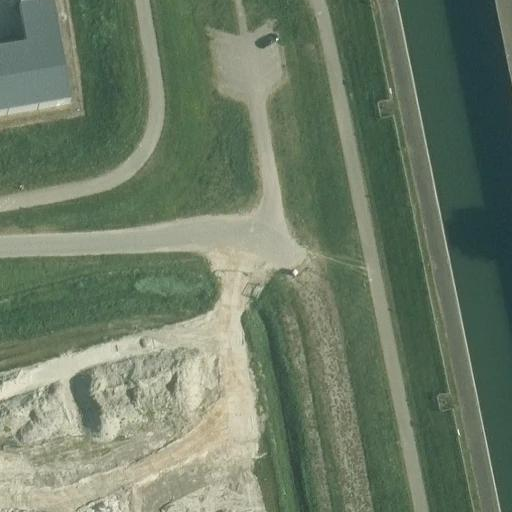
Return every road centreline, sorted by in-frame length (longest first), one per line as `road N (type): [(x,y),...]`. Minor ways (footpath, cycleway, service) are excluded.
road 1 (unclassified): [(492,511),(385,0)]
road 2 (unclassified): [(424,511),(320,0)]
road 3 (unclassified): [(0,207),(95,187),(138,163),(151,140),(155,104),(144,0)]
road 4 (unclassified): [(281,255),(160,240),(0,247)]
road 5 (unclassified): [(281,255),(251,47)]
